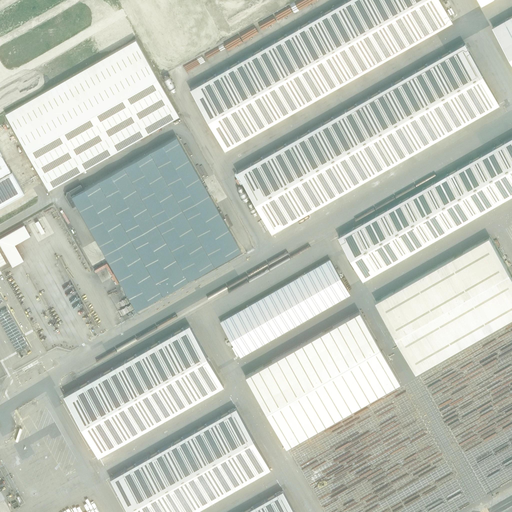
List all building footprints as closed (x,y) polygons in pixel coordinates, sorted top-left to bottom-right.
[(15,8),(0,17),(0,112),(187,7),(182,0),(29,0),(27,1),(27,0),(15,8)] [(224,149),(452,21),(439,0),(345,0),(190,88),(224,149)] [(511,60),(511,15),(493,26),(511,60)] [(5,113),(48,189),(179,115),(136,38),(5,113)] [(228,38),(221,41),(226,52),(233,49),(228,38)] [(271,232),(498,103),(464,42),(237,171),(271,232)] [(193,70),(224,54),(219,43),(185,61),(189,69),(192,67),(193,70)] [(240,249),(176,136),(83,189),(80,183),(66,191),(65,195),(72,207),(77,204),(136,309),(240,249)] [(364,279),(511,194),(511,137),(339,236),(364,279)] [(0,206),(24,193),(12,171),(11,171),(1,154),(2,153),(0,150),(0,206)] [(16,242),(31,234),(25,223),(0,235),(0,239),(12,264),(24,259),(16,242)] [(416,372),(511,317),(511,276),(489,237),(376,301),(416,372)] [(240,356),(349,294),(329,259),(220,321),(240,356)] [(286,446),(399,382),(358,311),(245,375),(286,446)] [(98,456),(223,385),(189,324),(63,395),(98,456)] [(487,496),(511,481),(511,339),(426,389),(487,496)] [(329,511),(459,511),(470,506),(409,399),(300,461),(329,511)] [(129,511),(191,511),(270,468),(236,407),(110,478),(129,511)] [(294,511),(282,490),(242,511),(294,511)]
